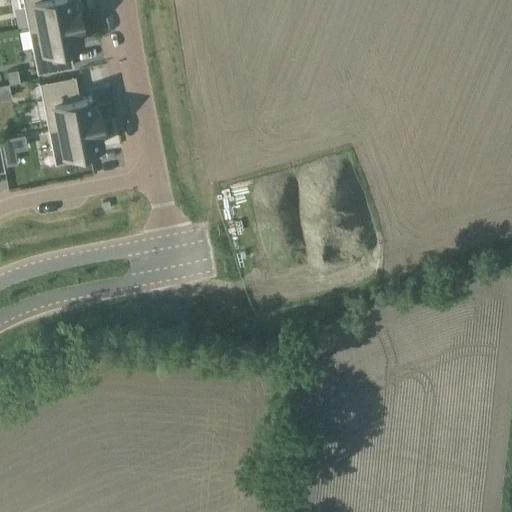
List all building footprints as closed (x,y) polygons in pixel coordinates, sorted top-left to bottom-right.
[(22,0),(28,25),(79,15),(77,5),(73,5),(72,0),(22,0)] [(79,15),(28,25),(37,72),(72,65),(68,43),(80,41),(77,27),(81,27),(79,15)] [(18,67),(6,70),(8,81),(21,79),(18,67)] [(74,75),(39,82),(48,128),(99,118),(97,108),(93,109),(91,95),(79,97),(74,75)] [(99,118),(48,128),(55,163),(90,156),(88,147),(100,144),(98,131),(101,130),(99,118)]
